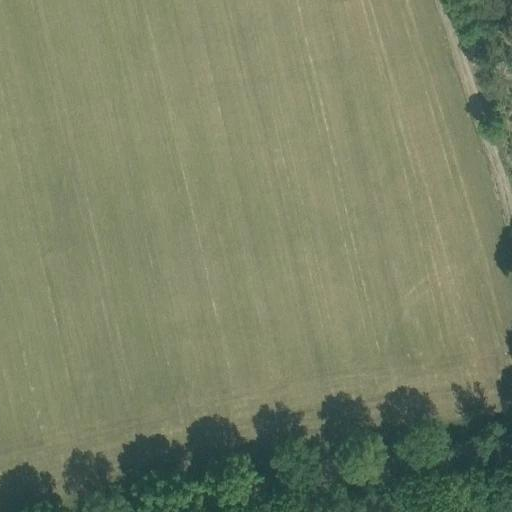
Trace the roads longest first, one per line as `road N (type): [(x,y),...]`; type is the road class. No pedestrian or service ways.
road 1 (track): [(144,511),(341,470),(511,448)]
road 2 (track): [(511,224),(440,0)]
